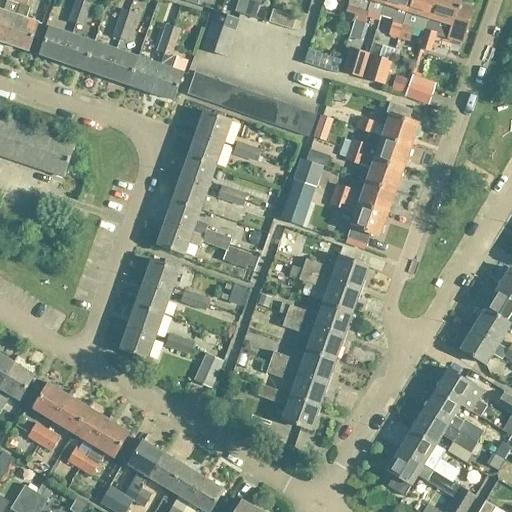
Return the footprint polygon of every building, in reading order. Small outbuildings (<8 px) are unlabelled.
[(19,0),(18,6),(26,8),(28,0),(19,0)] [(75,0),(72,10),(88,15),(93,1),(89,0),(75,0)] [(245,0),(238,0),(234,14),(245,17),(250,1),(245,0)] [(344,22),(353,25),(361,0),(340,0),(350,3),(344,22)] [(358,40),(363,28),(366,19),(378,23),(383,6),(386,6),(387,0),(361,0),(353,25),(349,38),(358,40)] [(387,0),(386,6),(397,10),(394,20),(393,20),(388,37),(399,40),(411,0),(387,0)] [(411,0),(399,40),(409,43),(413,28),(425,31),(435,0),(411,0)] [(460,0),(435,0),(425,31),(420,49),(417,58),(425,61),(428,52),(430,52),(435,35),(461,44),(471,11),(458,7),(460,0)] [(255,20),(260,4),(250,1),(245,17),(255,20)] [(18,6),(11,3),(7,2),(4,13),(0,11),(0,43),(5,45),(18,6)] [(30,10),(26,8),(18,6),(5,45),(28,53),(38,25),(26,20),(30,10)] [(83,29),(88,15),(72,10),(67,23),(83,29)] [(116,26),(132,31),(137,16),(121,11),(116,26)] [(292,32),(296,19),(272,11),(268,24),(292,32)] [(239,21),(215,13),(211,25),(235,33),(239,21)] [(211,25),(206,39),(230,47),(235,33),(211,25)] [(127,44),(132,31),(116,26),(112,38),(127,44)] [(161,42),(175,46),(180,31),(166,26),(161,42)] [(61,64),(70,35),(48,27),(38,56),(61,64)] [(83,72),(93,43),(70,35),(61,64),(83,72)] [(202,50),(226,59),(230,47),(206,39),(202,50)] [(171,59),(171,57),(175,46),(161,42),(157,54),(164,56),(171,59)] [(93,43),(83,72),(105,79),(114,50),(93,43)] [(341,73),(362,80),(369,56),(348,49),(341,73)] [(114,50),(105,79),(127,87),(137,58),(114,50)] [(304,65),(329,73),(337,76),(342,62),(308,51),(304,65)] [(176,59),(171,57),(171,59),(164,56),(160,66),(150,94),(173,102),(183,74),(172,70),(176,59)] [(364,81),(384,87),(391,62),(371,56),(364,81)] [(137,58),(127,87),(150,94),(160,66),(137,58)] [(198,100),(206,77),(194,73),(186,96),(198,100)] [(206,77),(198,100),(209,104),(217,81),(206,77)] [(407,88),(405,96),(426,104),(431,87),(424,85),(418,83),(410,80),(407,88)] [(217,81),(209,104),(220,108),(228,85),(217,81)] [(228,85),(220,108),(231,112),(239,89),(228,85)] [(239,89),(231,112),(242,116),(250,93),(239,89)] [(250,93),(242,116),(253,120),(261,97),(250,93)] [(264,124),(272,101),(261,97),(253,120),(264,124)] [(272,101),(264,124),(275,127),(283,105),(272,101)] [(382,138),(410,148),(418,125),(408,122),(411,111),(389,104),(386,114),(390,116),(385,129),(360,120),(356,129),(382,138)] [(283,105),(275,127),(286,131),(294,108),(283,105)] [(294,108),(286,131),(297,135),(305,112),(294,108)] [(305,112),(297,135),(308,139),(317,116),(305,112)] [(196,135),(223,145),(231,123),(204,113),(196,135)] [(223,145),(196,135),(188,158),(215,167),(223,145)] [(378,150),(368,146),(351,141),(350,143),(343,141),(341,148),(402,170),(410,148),(382,138),(378,150)] [(244,160),(248,147),(236,143),(232,156),(244,160)] [(0,145),(0,179),(59,197),(68,166),(0,145)] [(248,147),(244,160),(257,164),(261,152),(248,147)] [(338,157),(371,169),(366,182),(395,192),(402,170),(341,148),(338,157)] [(215,167),(188,158),(180,180),(207,189),(215,167)] [(207,189),(180,180),(172,202),(200,212),(207,189)] [(325,193),(387,215),(395,192),(366,182),(362,196),(325,183),(321,191),(325,193)] [(300,229),(301,229),(314,191),(292,184),(279,222),(300,229)] [(229,204),(234,191),(221,187),(217,200),(229,204)] [(234,191),(229,204),(241,208),(246,196),(234,191)] [(387,215),(325,193),(321,203),(342,210),(342,211),(355,215),(350,228),(351,228),(347,239),(366,246),(369,235),(378,238),(387,215)] [(203,238),(205,231),(207,226),(196,223),(200,212),(172,202),(165,224),(203,238)] [(201,243),(203,238),(165,224),(157,247),(184,256),(188,244),(200,249),(201,243)] [(214,248),(218,236),(205,231),(203,238),(201,243),(214,248)] [(218,236),(214,248),(226,253),(228,247),(230,240),(218,236)] [(228,247),(226,253),(222,262),(242,269),(253,273),(259,258),(228,247)] [(302,271),(360,292),(369,268),(339,257),(334,271),(306,261),(302,271)] [(143,284),(171,293),(178,271),(151,261),(143,284)] [(322,304),(352,315),(360,292),(302,271),(292,267),(288,278),(327,292),(322,304)] [(497,291),(511,299),(511,272),(509,271),(497,291)] [(135,306),(163,316),(171,293),(143,284),(135,306)] [(511,299),(497,291),(485,312),(511,327),(511,324),(511,299)] [(193,309),(197,296),(184,292),(180,304),(193,309)] [(197,296),(193,309),(204,313),(209,301),(197,296)] [(352,315),(322,304),(318,317),(281,305),(278,315),(286,318),(344,338),(352,315)] [(128,328),(155,338),(163,316),(135,306),(128,328)] [(511,327),(485,312),(473,332),(499,347),(511,327)] [(306,351),(336,361),(344,338),(286,318),(282,328),(310,338),(306,351)] [(155,338),(128,328),(120,351),(147,360),(155,338)] [(499,347),(473,332),(461,352),(487,367),(499,347)] [(177,352),(182,340),(169,336),(164,348),(177,352)] [(182,340),(177,352),(189,357),(194,344),(182,340)] [(511,363),(511,344),(503,358),(511,363)] [(269,364),(328,385),(336,361),(306,351),(301,364),(273,354),(269,364)] [(0,387),(14,364),(0,356),(0,387)] [(212,389),(222,363),(204,356),(194,382),(212,389)] [(0,403),(5,406),(10,397),(19,402),(34,377),(14,364),(0,387),(0,403)] [(289,397),(320,408),(328,385),(269,364),(265,375),(294,385),(289,397)] [(480,419),(487,407),(477,401),(483,391),(472,384),(470,386),(448,373),(436,392),(459,407),(480,419)] [(53,422),(67,398),(47,385),(32,410),(53,422)] [(320,408),(289,397),(261,387),(257,398),(286,408),(281,421),(311,432),(320,408)] [(462,423),(453,417),(459,407),(436,392),(424,412),(458,433),(477,444),(484,433),(464,421),(462,423)] [(511,400),(503,395),(496,406),(511,416),(511,400)] [(67,398),(53,422),(73,434),(88,410),(67,398)] [(93,446),(93,447),(108,422),(88,410),(73,434),(93,446)] [(477,444),(458,433),(424,412),(412,432),(435,446),(441,436),(452,443),(470,455),(477,444)] [(511,416),(506,425),(502,432),(511,437),(511,434),(511,416)] [(87,456),(79,470),(90,477),(105,454),(113,459),(128,434),(108,422),(93,447),(93,446),(87,456)] [(39,445),(48,433),(35,425),(27,438),(39,445)] [(433,472),(452,483),(459,473),(439,461),(445,452),(435,446),(412,432),(400,452),(433,472)] [(48,433),(39,445),(51,453),(59,439),(48,433)] [(141,490),(148,479),(163,454),(142,442),(127,466),(138,473),(129,489),(138,494),(141,490)] [(500,445),(494,456),(503,461),(504,462),(511,451),(505,447),(500,445)] [(79,470),(87,456),(75,449),(67,463),(79,470)] [(452,483),(433,472),(400,452),(387,472),(395,476),(387,488),(404,498),(417,477),(454,500),(448,509),(452,511),(465,511),(475,497),(452,483)] [(0,482),(13,460),(2,453),(0,456),(0,482)] [(148,479),(149,479),(168,491),(183,467),(163,454),(148,479)] [(492,455),(486,466),(497,472),(503,461),(494,456),(492,455)] [(171,509),(175,511),(182,511),(203,479),(183,467),(168,491),(178,497),(171,509)] [(182,511),(196,511),(198,509),(202,511),(210,511),(223,491),(203,479),(182,511)] [(9,511),(11,511),(24,511),(36,494),(38,491),(29,485),(27,489),(24,487),(9,511)] [(127,511),(133,503),(138,494),(129,489),(124,497),(120,503),(105,494),(99,505),(110,511),(127,511)] [(141,490),(138,494),(133,503),(144,509),(151,496),(141,490)] [(36,494),(24,511),(40,511),(48,501),(41,497),(36,494)] [(0,511),(2,511),(8,504),(0,498),(0,511)] [(68,511),(69,511),(81,511),(86,505),(76,498),(68,511)] [(257,511),(241,502),(234,511),(257,511)]
